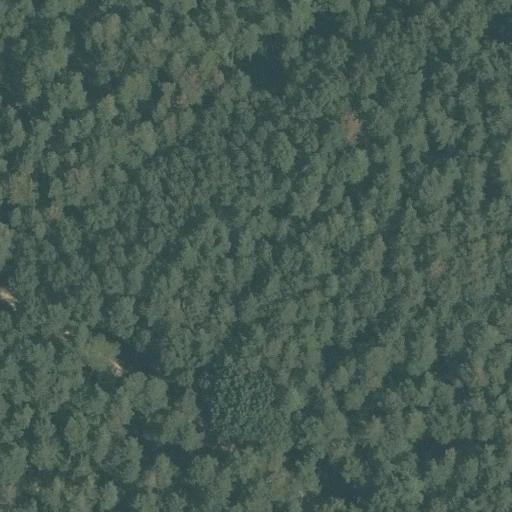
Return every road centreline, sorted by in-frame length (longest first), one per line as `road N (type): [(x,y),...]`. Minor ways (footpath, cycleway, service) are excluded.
road 1 (track): [(421,0),(1,299)]
road 2 (track): [(331,511),(1,299)]
